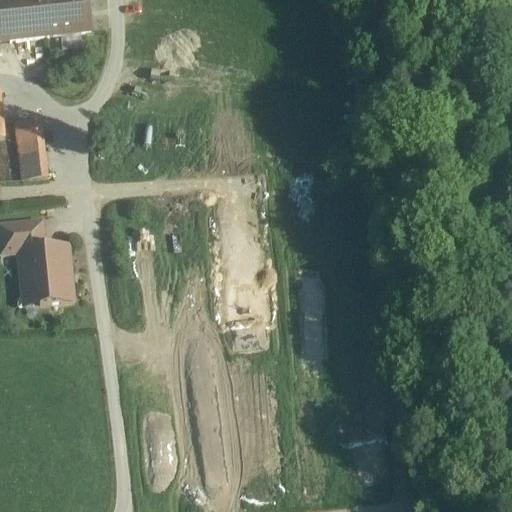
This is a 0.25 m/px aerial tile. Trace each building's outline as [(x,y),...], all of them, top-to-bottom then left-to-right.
[(27,0),(11,2),(0,3),(0,45),(42,41),(37,0),(27,0)] [(88,0),(37,0),(42,41),(92,35),(88,0)] [(40,123),(14,125),(22,184),(48,182),(40,123)] [(42,226),(0,230),(0,254),(1,260),(19,258),(19,255),(45,253),(42,226)] [(45,253),(19,255),(19,258),(23,297),(38,296),(39,308),(72,305),(67,251),(45,253)]
